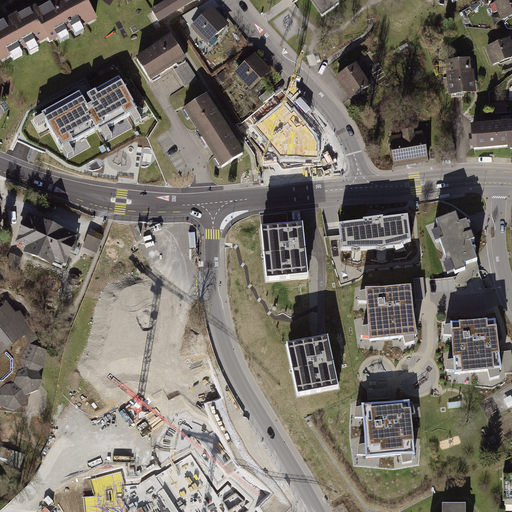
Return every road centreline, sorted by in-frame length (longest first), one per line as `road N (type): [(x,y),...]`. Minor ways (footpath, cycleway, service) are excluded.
road 1 (tertiary): [(212,203),(218,327),(234,372),(317,511)]
road 2 (tertiary): [(358,187),(337,123),(230,0)]
road 3 (secondary): [(212,203),(108,199),(0,166)]
road 4 (secondary): [(358,187),(212,203)]
road 5 (secondary): [(499,178),(358,187)]
road 6 (residential): [(499,178),(497,256),(511,297)]
